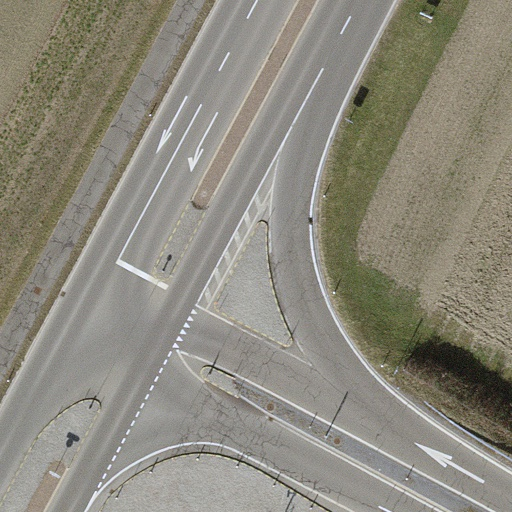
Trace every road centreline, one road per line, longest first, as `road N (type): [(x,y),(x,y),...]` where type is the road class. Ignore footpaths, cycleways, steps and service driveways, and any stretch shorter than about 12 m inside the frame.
road 1 (trunk): [(370,418),(325,344),(296,270),(304,67)]
road 2 (secondary): [(263,0),(98,302)]
road 3 (secondary): [(157,335),(304,67)]
road 4 (trunk): [(157,335),(195,399),(395,511)]
road 5 (trunk): [(370,418),(247,360),(157,335)]
road 6 (secondary): [(64,511),(157,335)]
road 7 (secondary): [(98,302),(0,467)]
road 8 (trunk): [(511,496),(370,418)]
